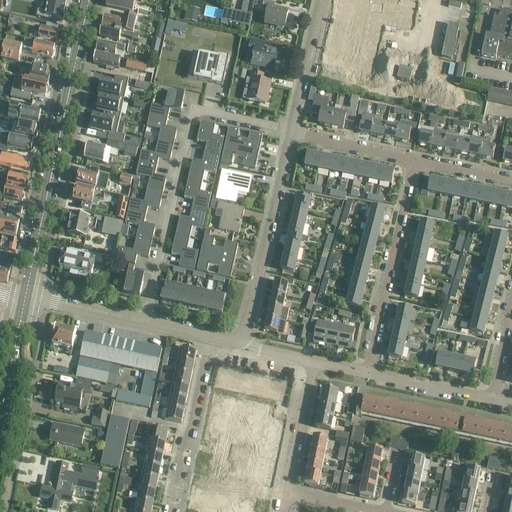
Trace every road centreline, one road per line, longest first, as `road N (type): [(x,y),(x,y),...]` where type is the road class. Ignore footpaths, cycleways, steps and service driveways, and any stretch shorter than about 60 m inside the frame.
road 1 (residential): [(289,130),(188,115),(143,323)]
road 2 (residential): [(36,241),(49,241),(101,0)]
road 3 (residential): [(41,217),(29,211),(74,0)]
road 4 (secondary): [(41,217),(88,0)]
road 5 (residential): [(366,373),(413,161)]
road 6 (residential): [(239,344),(288,133)]
road 7 (residential): [(174,511),(208,337)]
road 8 (residential): [(289,492),(313,361)]
road 9 (residential): [(289,130),(312,0)]
road 10 (residential): [(413,161),(288,133)]
road 11 (residential): [(490,400),(366,373)]
road 12 (residential): [(143,323),(24,298)]
